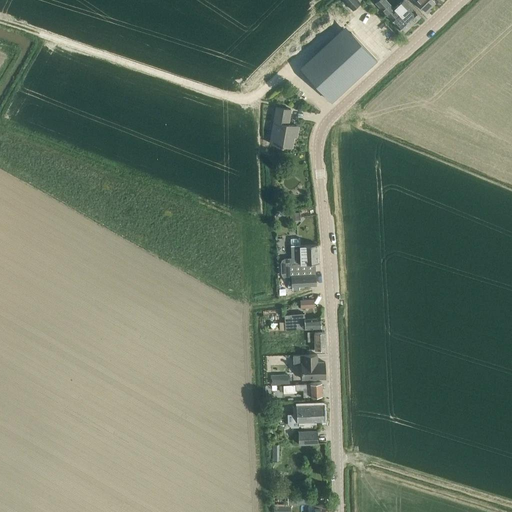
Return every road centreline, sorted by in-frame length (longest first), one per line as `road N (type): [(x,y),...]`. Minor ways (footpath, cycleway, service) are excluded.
road 1 (tertiary): [(338,511),(318,132),(456,0)]
road 2 (track): [(384,64),(343,23),(258,94),(240,99),(0,21)]
